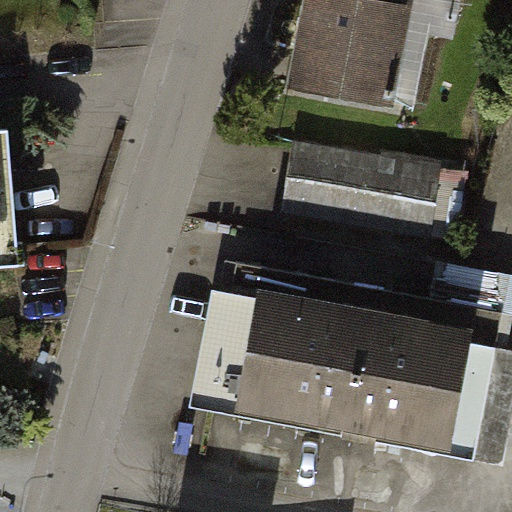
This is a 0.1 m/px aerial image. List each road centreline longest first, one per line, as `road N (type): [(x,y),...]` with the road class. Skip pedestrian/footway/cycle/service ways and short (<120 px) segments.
road 1 (residential): [(221,0),(77,471)]
road 2 (residential): [(77,471),(277,511)]
